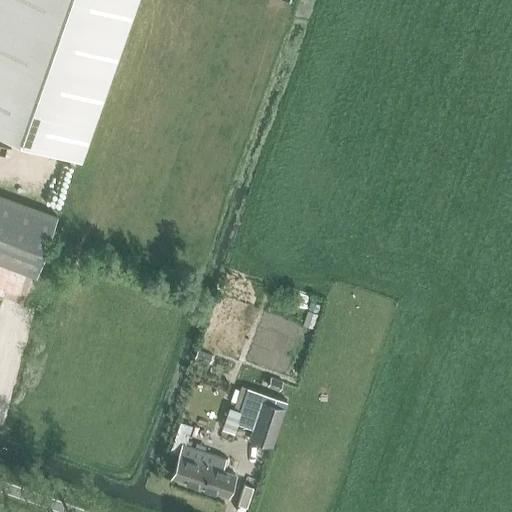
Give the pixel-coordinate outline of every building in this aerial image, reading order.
[(0,0),(0,131),(78,159),(94,113),(133,0),(0,0)] [(0,260),(36,273),(57,215),(0,194),(0,260)] [(195,358),(211,364),(213,356),(198,350),(195,358)] [(268,387),(281,391),(284,382),(271,378),(268,387)] [(251,438),(273,445),(285,407),(262,400),(265,393),(247,387),(235,422),(254,428),(251,438)] [(224,468),(227,458),(183,443),(172,475),(228,494),(236,472),(224,468)]
